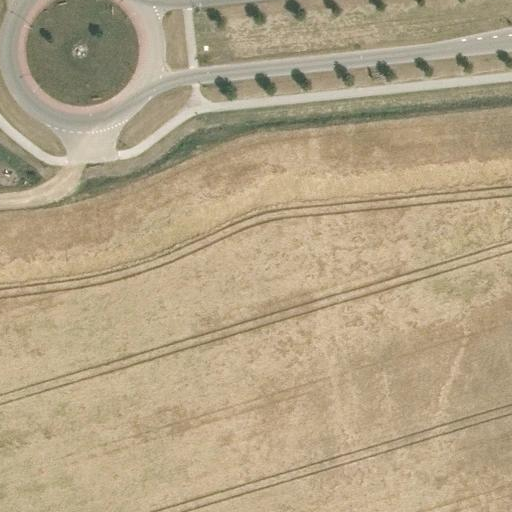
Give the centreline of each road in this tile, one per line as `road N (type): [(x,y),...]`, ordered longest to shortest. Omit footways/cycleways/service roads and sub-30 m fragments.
road 1 (tertiary): [(152,82),(511,37)]
road 2 (tertiary): [(29,0),(9,34),(8,58),(14,82),(47,117),(95,125),(119,117),(152,82)]
